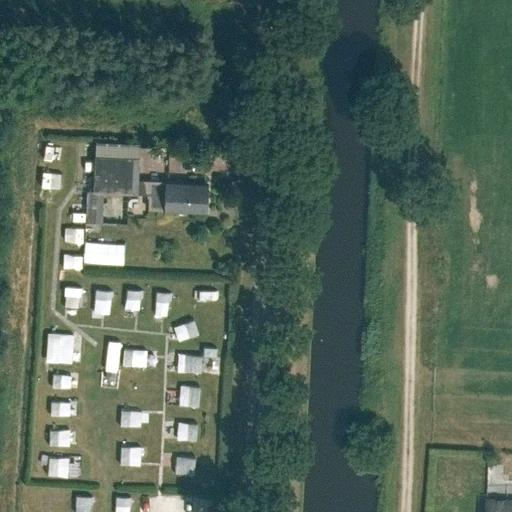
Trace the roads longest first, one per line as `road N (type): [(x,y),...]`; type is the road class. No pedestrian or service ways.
road 1 (unclassified): [(250,511),(275,0)]
road 2 (track): [(404,511),(421,0)]
